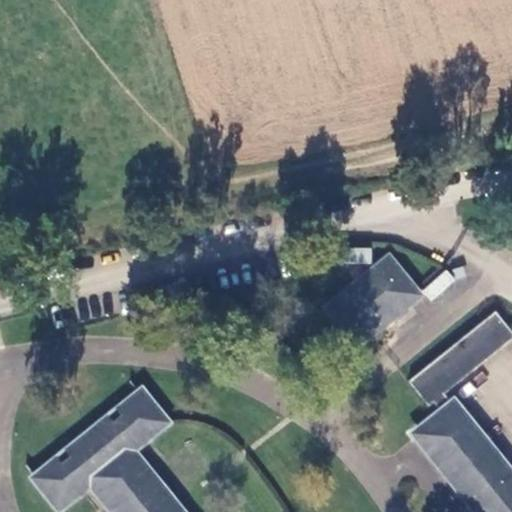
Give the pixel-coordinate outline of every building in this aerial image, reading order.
[(388,264),(330,310),(357,344),(383,323),(380,320),(399,305),(401,308),(414,297),(388,264)] [(511,335),(495,315),(410,383),(428,407),(433,403),(444,394),(511,339),(511,335)] [(444,394),(433,403),(443,416),(454,407),(444,394)] [(59,462),(37,481),(58,508),(81,491),(79,488),(88,481),(113,511),(177,511),(128,450),(139,440),(142,442),(164,424),(141,396),(118,414),(121,417),(111,424),(109,422),(67,455),(70,458),(61,466),(59,462)] [(511,511),(511,480),(454,407),(443,416),(417,436),(478,511),(511,511)]
